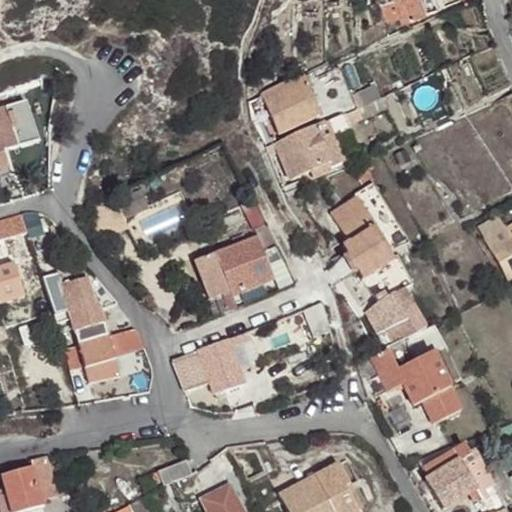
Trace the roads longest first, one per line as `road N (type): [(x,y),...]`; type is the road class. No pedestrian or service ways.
road 1 (residential): [(419,511),(368,425),(355,420),(202,437),(174,422)]
road 2 (unclassified): [(57,213),(96,83),(63,51),(0,56)]
road 3 (residential): [(159,349),(317,291),(321,277)]
road 4 (residential): [(174,422),(0,455)]
road 5 (residential): [(159,349),(57,213)]
